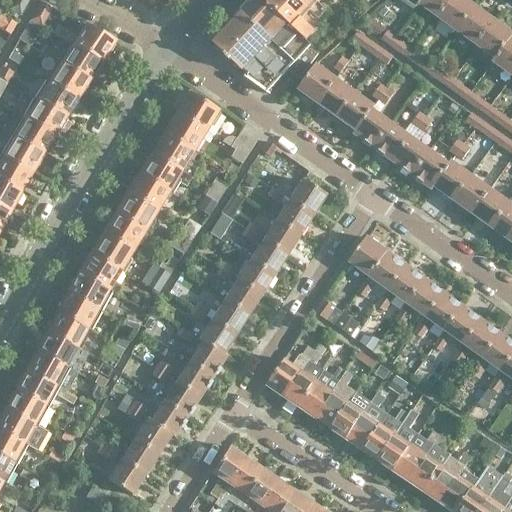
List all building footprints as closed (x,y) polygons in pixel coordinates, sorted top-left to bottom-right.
[(19,17),(28,0),(12,0),(7,10),(19,17)] [(307,42),(282,19),(262,0),(255,0),(243,13),(294,63),(305,72),(319,54),(310,46),(307,42)] [(296,0),(262,0),(282,19),(307,42),(315,33),(314,32),(322,24),(318,20),(309,11),(296,0)] [(296,0),(309,11),(318,20),(326,11),(316,3),(318,0),(296,0)] [(402,0),(414,9),(417,5),(420,0),(402,0)] [(420,0),(417,5),(437,19),(450,0),(420,0)] [(463,0),(450,0),(437,19),(456,33),(474,8),(463,0)] [(40,2),(29,21),(40,28),(51,8),(40,2)] [(474,8),(456,33),(475,47),(493,22),(474,8)] [(294,63),(243,13),(214,44),(226,55),(224,56),(230,61),(231,60),(246,74),(243,77),(266,93),(287,70),(294,63)] [(0,29),(9,35),(14,25),(5,19),(0,27),(0,29)] [(385,32),(367,19),(361,26),(380,39),(385,32)] [(40,28),(29,22),(18,41),(29,47),(40,28)] [(511,34),(493,22),(475,47),(473,50),(481,56),(483,53),(495,61),(511,39),(511,37),(511,34)] [(52,35),(69,45),(70,46),(101,62),(106,54),(108,56),(114,46),(112,45),(114,43),(81,25),(79,30),(75,36),(57,26),(52,35)] [(387,46),(393,37),(387,32),(381,41),(387,46)] [(360,47),(366,39),(357,33),(351,41),(360,47)] [(407,60),(413,51),(393,37),(387,46),(407,60)] [(379,61),(386,53),(366,39),(360,47),(379,61)] [(495,61),(492,64),(511,78),(511,76),(511,39),(495,61)] [(69,45),(56,63),(88,81),(94,73),(96,74),(102,65),(100,64),(101,62),(70,46),(69,45)] [(12,51),(7,58),(17,65),(22,57),(12,51)] [(426,74),(432,65),(413,51),(407,60),(426,74)] [(386,66),(392,58),(386,53),(379,61),(386,66)] [(340,74),(348,62),(342,58),(333,70),(340,74)] [(45,81),(48,83),(77,99),(82,91),(84,92),(90,84),(88,82),(88,81),(56,63),(45,81)] [(305,72),(294,63),(287,70),(300,80),(305,72)] [(337,79),(317,65),(316,66),(299,90),(318,104),(337,79)] [(445,87),(452,79),(432,65),(426,74),(445,87)] [(1,68),(0,69),(0,80),(5,84),(8,85),(14,75),(1,68)] [(337,79),(318,104),(338,118),(356,93),(337,79)] [(471,93),(452,79),(445,87),(465,101),(471,93)] [(33,99),(36,101),(65,117),(70,109),(72,111),(78,102),(76,100),(77,99),(48,83),(45,81),(33,99)] [(380,85),(372,97),(378,102),(387,90),(380,85)] [(375,106),(356,132),(354,135),(363,141),(362,144),(368,148),(371,146),(374,149),(392,124),(379,114),(393,94),(387,90),(378,102),(375,106)] [(356,93),(338,118),(356,132),(375,106),(356,93)] [(484,115),(490,106),(471,93),(465,101),(484,115)] [(188,94),(175,114),(206,133),(210,126),(212,127),(220,115),(218,113),(188,94)] [(22,118),(24,119),(54,136),(58,128),(60,129),(66,120),(64,119),(65,117),(36,101),(33,99),(22,118)] [(459,108),(453,104),(449,110),(455,114),(459,108)] [(503,129),(509,120),(490,106),(484,115),(503,129)] [(392,124),(374,149),(377,151),(376,153),(382,158),(384,156),(393,162),(411,137),(418,127),(425,118),(419,113),(405,133),(392,124)] [(175,114),(163,134),(196,154),(202,144),(200,143),(206,133),(175,114)] [(465,122),(476,130),(482,122),(471,114),(465,122)] [(11,137),(13,138),(42,155),(47,147),(49,148),(55,139),(53,137),(54,136),(24,119),(22,118),(11,137)] [(432,123),(425,118),(418,127),(424,133),(432,123)] [(511,135),(511,122),(509,120),(503,129),(511,135)] [(476,130),(495,144),(501,135),(482,122),(476,130)] [(229,148),(233,150),(245,158),(256,142),(259,137),(244,127),(241,131),(229,148)] [(163,134),(151,154),(191,179),(198,166),(192,162),(196,154),(163,134)] [(495,144),(511,155),(511,143),(501,135),(495,144)] [(0,154),(0,156),(2,158),(31,174),(36,165),(38,166),(43,157),(41,156),(42,155),(13,138),(11,137),(0,154)] [(411,137),(393,162),(401,169),(401,171),(407,176),(409,174),(412,176),(431,151),(411,137)] [(449,153),(454,157),(463,145),(457,140),(449,153)] [(259,151),(268,158),(273,153),(276,149),(267,142),(263,147),(263,146),(259,151)] [(453,162),(450,165),(433,188),(434,187),(453,201),(472,175),(458,166),(470,149),(463,145),(454,157),(452,161),(453,162)] [(245,158),(233,150),(229,158),(241,165),(245,158)] [(431,151),(412,176),(415,178),(414,181),(420,185),(423,184),(432,190),(433,188),(450,165),(431,151)] [(151,154),(139,174),(171,194),(178,184),(185,188),(191,179),(151,154)] [(0,181),(20,192),(25,184),(27,185),(32,176),(30,175),(31,174),(2,158),(0,156),(0,181)] [(231,165),(226,173),(233,177),(238,169),(231,165)] [(139,174),(127,194),(157,213),(161,205),(163,207),(171,194),(139,174)] [(247,174),(242,181),(252,187),(256,181),(247,174)] [(472,175),(453,201),(472,215),(491,189),(472,175)] [(0,206),(10,212),(14,203),(16,204),(21,195),(19,194),(20,192),(0,181),(0,206)] [(207,189),(219,196),(224,188),(212,181),(207,189)] [(298,184),(287,200),(311,216),(318,205),(320,205),(323,200),(322,198),(324,195),(302,181),(299,184),(298,184)] [(214,204),(219,196),(207,189),(197,206),(209,213),(214,204)] [(491,189),(472,215),(491,228),(510,203),(491,189)] [(271,190),(266,197),(278,204),(282,197),(281,196),(271,190)] [(127,194),(115,214),(145,232),(147,234),(155,221),(153,220),(157,213),(127,194)] [(233,194),(220,214),(230,220),(243,200),(233,194)] [(287,200),(274,220),(298,236),(311,216),(287,200)] [(511,204),(510,203),(491,228),(510,242),(511,240),(511,204)] [(0,228),(3,223),(5,224),(11,214),(9,213),(10,212),(0,206),(0,228)] [(115,214),(103,234),(133,252),(137,245),(139,246),(147,234),(145,232),(115,214)] [(200,228),(187,220),(182,229),(195,236),(200,228)] [(274,220),(261,240),(285,256),(298,236),(274,220)] [(249,223),(245,230),(256,237),(260,230),(249,223)] [(220,239),(226,230),(215,224),(210,233),(220,239)] [(183,254),(195,236),(182,229),(180,235),(174,237),(169,245),(183,254)] [(245,230),(241,237),(252,244),(256,237),(245,230)] [(103,234),(90,254),(122,274),(130,261),(128,260),(133,252),(103,234)] [(368,277),(386,253),(376,245),(376,244),(371,240),(369,241),(367,239),(350,263),(353,265),(353,266),(362,273),(368,277)] [(261,240),(249,260),(272,275),(285,256),(261,240)] [(386,253),(368,277),(358,291),(367,297),(377,284),(387,291),(405,266),(386,253)] [(77,274),(77,275),(108,292),(110,294),(122,274),(90,254),(78,274),(77,274)] [(158,262),(155,266),(167,273),(175,260),(167,256),(162,265),(158,262)] [(249,260),(236,280),(259,295),(272,275),(249,260)] [(223,263),(219,270),(231,277),(235,270),(223,263)] [(143,286),(154,294),(167,273),(155,266),(143,286)] [(405,266),(387,291),(370,315),(379,321),(396,297),(406,304),(423,280),(405,266)] [(219,270),(215,276),(226,284),(231,277),(219,270)] [(99,313),(110,294),(108,292),(77,275),(66,295),(97,312),(99,313)] [(236,280),(223,300),(247,315),(259,295),(236,280)] [(423,280),(406,304),(424,318),(442,293),(423,280)] [(181,292),(174,287),(168,295),(176,300),(181,292)] [(442,293),(424,318),(444,332),(461,307),(442,293)] [(58,314),(58,315),(86,331),(89,332),(99,313),(97,312),(66,295),(56,313),(58,314)] [(138,309),(147,314),(154,302),(145,298),(138,309)] [(223,300),(210,320),(234,335),(247,315),(223,300)] [(333,326),(342,313),(324,300),(315,314),(318,316),(333,326)] [(197,302),(193,309),(205,316),(209,309),(197,302)] [(444,332),(463,345),(463,346),(480,320),(461,307),(444,332)] [(193,309),(189,316),(201,323),(205,316),(193,309)] [(412,315),(403,309),(396,318),(405,325),(412,315)] [(342,313),(333,326),(350,338),(359,325),(342,313)] [(49,331),(47,335),(78,352),(89,332),(58,315),(55,322),(52,320),(47,330),(49,331)] [(140,324),(127,316),(122,324),(136,332),(140,324)] [(197,339),(201,341),(221,354),(234,335),(210,320),(197,339)] [(480,320),(463,346),(463,345),(453,359),(460,364),(470,351),(481,358),(481,359),(499,334),(480,320)] [(423,338),(430,328),(421,322),(414,331),(409,342),(416,347),(423,338)] [(181,329),(177,336),(189,343),(193,336),(181,329)] [(379,341),(366,332),(359,342),(372,351),(379,341)] [(500,372),(511,355),(511,343),(499,334),(481,359),(470,374),(465,381),(472,388),(478,380),(489,364),(500,372)] [(38,351),(37,354),(68,371),(78,352),(47,335),(44,341),(41,340),(36,349),(38,351)] [(450,342),(441,336),(426,356),(435,363),(450,342)] [(113,346),(121,350),(125,343),(121,340),(116,341),(113,346)] [(201,341),(188,361),(212,376),(213,374),(216,375),(220,368),(218,366),(224,357),(221,354),(201,341)] [(121,350),(113,346),(109,343),(105,351),(117,357),(121,350)] [(285,360),(267,387),(283,398),(314,352),(307,347),(300,357),(299,355),(292,365),(285,360)] [(314,352),(283,398),(299,408),(324,371),(315,365),(321,356),(314,352)] [(28,370),(26,373),(57,390),(68,371),(37,354),(33,360),(31,359),(26,368),(28,370)] [(374,365),(362,357),(358,354),(355,359),(371,370),(374,365)] [(511,355),(500,372),(490,386),(498,391),(503,384),(503,383),(507,377),(511,380),(511,355)] [(212,376),(188,361),(175,382),(198,397),(204,388),(207,388),(211,381),(210,379),(212,376)] [(106,377),(110,369),(98,362),(94,370),(106,377)] [(161,364),(156,371),(168,378),(172,371),(161,364)] [(324,371),(299,408),(314,419),(346,372),(339,367),(333,377),(324,371)] [(388,374),(379,369),(376,374),(385,380),(388,374)] [(156,371),(152,377),(164,384),(168,378),(156,371)] [(346,372),(314,419),(330,430),(355,393),(346,386),(352,377),(346,372)] [(18,389),(16,392),(47,409),(57,390),(26,373),(23,379),(20,378),(15,387),(18,389)] [(398,397),(406,386),(394,379),(387,389),(398,397)] [(175,382),(162,401),(185,416),(187,414),(190,414),(194,408),(193,406),(198,397),(175,382)] [(92,384),(81,403),(89,408),(100,388),(92,384)] [(498,391),(490,386),(476,404),(484,410),(498,391)] [(7,408),(5,411),(36,428),(47,409),(16,392),(12,398),(10,397),(5,406),(7,408)] [(74,399),(62,392),(58,399),(70,406),(74,399)] [(346,440),(370,404),(371,403),(355,393),(330,430),(346,440)] [(162,401),(149,422),(169,435),(172,437),(178,428),(181,428),(185,422),(184,419),(185,416),(162,401)] [(134,404),(130,411),(142,418),(146,411),(134,404)] [(370,404),(346,440),(362,451),(380,425),(379,424),(386,415),(370,404)] [(380,425),(362,451),(377,461),(395,435),(401,426),(408,416),(412,411),(404,406),(395,420),(386,414),(386,415),(379,424),(380,425)] [(0,433),(25,447),(36,428),(5,411),(2,418),(0,416),(0,433)] [(130,411),(126,418),(138,425),(142,418),(130,411)] [(395,435),(377,461),(393,472),(411,446),(410,445),(417,436),(408,430),(418,415),(412,411),(408,416),(401,426),(395,435)] [(145,420),(133,440),(156,455),(169,435),(149,422),(145,420)] [(65,432),(61,439),(70,444),(74,438),(65,432)] [(411,446),(393,472),(408,482),(439,437),(432,432),(426,441),(418,435),(417,436),(410,445),(411,446)] [(0,458),(15,467),(25,447),(0,433),(0,458)] [(439,437),(408,482),(424,493),(442,467),(449,456),(440,449),(446,441),(439,437)] [(483,438),(479,444),(496,455),(500,449),(483,438)] [(133,440),(120,459),(144,474),(156,455),(133,440)] [(119,449),(107,441),(103,448),(115,456),(119,449)] [(115,456),(103,448),(99,455),(111,462),(115,456)] [(228,448),(210,474),(214,476),(214,477),(218,480),(208,495),(210,496),(206,501),(212,506),(226,485),(244,459),(228,448)] [(500,460),(505,452),(500,449),(496,455),(495,457),(500,460)] [(47,458),(50,460),(59,464),(62,458),(51,452),(47,458)] [(449,456),(442,467),(424,493),(439,504),(463,470),(472,456),(465,452),(458,462),(449,456)] [(0,483),(4,486),(15,467),(0,458),(0,483)] [(111,476),(108,480),(130,495),(144,474),(120,459),(110,475),(111,476)] [(244,459),(226,485),(212,506),(219,511),(226,500),(235,506),(242,496),(260,469),(244,459)] [(50,460),(40,479),(48,484),(59,464),(50,460)] [(478,480),(456,511),(479,511),(503,478),(487,467),(478,480)] [(29,474),(20,469),(16,476),(25,481),(29,474)] [(260,469),(242,496),(235,506),(243,511),(253,511),(257,506),(275,480),(260,469)] [(463,470),(439,504),(451,511),(456,511),(478,480),(463,470)] [(505,474),(503,478),(479,511),(502,511),(511,499),(503,492),(509,483),(507,482),(510,478),(505,474)] [(275,480),(257,506),(265,511),(277,511),(292,491),(275,480)] [(98,506),(104,496),(91,488),(85,498),(91,502),(98,506)] [(292,491),(277,511),(300,511),(307,501),(292,491)] [(107,511),(111,511),(116,505),(104,496),(98,506),(107,511)] [(511,511),(511,498),(511,499),(502,511),(511,511)] [(307,501),(300,511),(322,511),(323,511),(307,501)]
